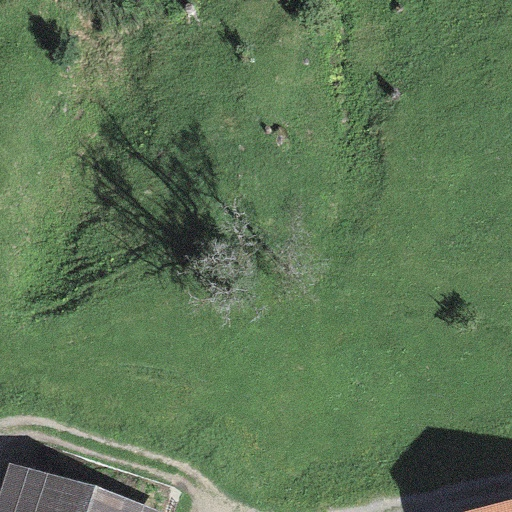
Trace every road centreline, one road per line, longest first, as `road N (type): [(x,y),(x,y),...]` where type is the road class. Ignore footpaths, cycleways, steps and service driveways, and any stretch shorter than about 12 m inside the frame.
road 1 (track): [(231,511),(194,484),(73,436),(32,431),(0,442)]
road 2 (track): [(511,491),(388,511)]
